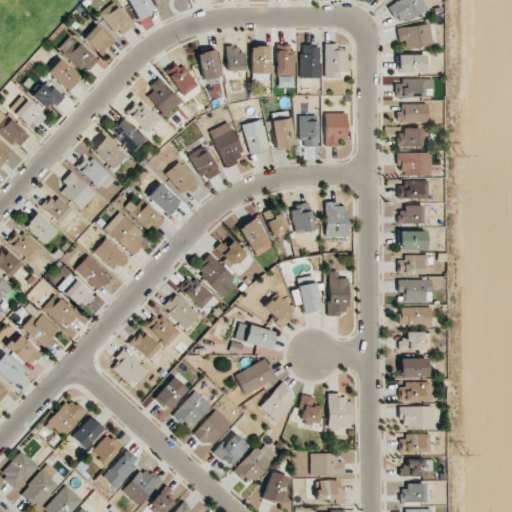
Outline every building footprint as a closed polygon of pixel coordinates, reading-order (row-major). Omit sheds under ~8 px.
[(126,0),(137,20),(153,11),(147,0),(126,0)] [(427,8),(423,1),(423,0),(397,0),(387,6),(399,25),(427,8)] [(117,38),(132,24),(111,2),(96,15),(117,38)] [(432,44),(428,23),(396,29),(398,42),(403,41),(405,49),(432,44)] [(112,42),(95,25),(83,38),(101,55),(112,42)] [(97,60),(69,35),(57,48),(85,73),(97,60)] [(345,50),(336,50),(336,43),(323,44),(323,77),(346,76),(345,50)] [(318,78),(318,44),(299,44),(299,78),(318,78)] [(242,71),(241,45),(225,46),(225,71),(242,71)] [(276,87),(293,87),(292,45),(275,46),(276,87)] [(249,47),(250,81),(268,81),(268,46),(249,47)] [(220,75),(213,49),(196,54),(203,80),(220,75)] [(424,73),(424,55),(397,55),(397,73),(424,73)] [(79,78),(59,59),(47,71),(68,91),(79,78)] [(166,70),(179,96),(196,87),(182,61),(166,70)] [(163,115),(178,104),(160,77),(144,88),(163,115)] [(432,97),(431,79),(395,80),(395,98),(432,97)] [(54,107),(63,96),(52,86),(49,89),(42,83),(31,95),(44,108),(49,102),(54,107)] [(14,113),(32,130),(44,116),(26,100),(14,113)] [(158,120),(136,100),(125,112),(147,132),(158,120)] [(397,123),(427,122),(426,103),(396,104),(397,123)] [(0,133),(16,148),(27,136),(1,112),(0,112),(0,133)] [(272,112),(272,148),(291,147),(290,112),(272,112)] [(345,113),(324,113),(324,144),(345,144),(345,113)] [(298,147),(317,146),(316,115),(297,115),(298,147)] [(108,132),(132,153),(144,139),(121,118),(108,132)] [(241,124),(249,155),(268,150),(260,119),(241,124)] [(224,168),(237,163),(235,159),(243,155),(229,122),(208,131),(224,168)] [(420,129),(396,130),(396,147),(421,146),(420,129)] [(112,169),(124,155),(103,136),(91,150),(112,169)] [(0,163),(10,150),(0,142),(0,163)] [(203,181),(219,173),(205,148),(189,156),(203,181)] [(429,152),(398,153),(398,176),(429,175),(429,152)] [(97,188),(109,176),(87,154),(74,166),(97,188)] [(184,195),(197,183),(176,161),(163,174),(184,195)] [(59,191),(80,210),(95,194),(70,171),(61,181),(65,185),(59,191)] [(397,198),(426,199),(427,181),(397,181),(397,198)] [(179,202),(158,183),(146,196),(167,215),(179,202)] [(69,210),(51,194),(39,206),(58,223),(69,210)] [(150,233),(162,221),(145,203),(137,211),(129,202),(125,207),(150,233)] [(288,206),(294,234),(313,230),(307,202),(288,206)] [(346,236),(345,203),(324,204),(324,236),(346,236)] [(421,223),(421,205),(399,206),(399,224),(421,223)] [(56,231),(36,212),(24,225),(44,243),(56,231)] [(146,237),(118,212),(102,229),(130,254),(146,237)] [(262,217),(272,236),(287,229),(279,212),(272,216),(270,213),(262,217)] [(271,238),(255,216),(236,228),(252,251),(271,238)] [(41,250),(18,228),(5,242),(28,263),(41,250)] [(425,231),(398,231),(399,250),(425,249),(425,231)] [(126,258),(105,238),(93,251),(114,272),(126,258)] [(216,250),(234,267),(246,254),(228,238),(216,250)] [(0,249),(0,270),(8,278),(21,264),(3,247),(0,249)] [(195,271),(224,298),(238,282),(208,255),(195,271)] [(73,270),(98,290),(110,276),(85,256),(73,270)] [(427,273),(427,256),(397,256),(397,274),(427,273)] [(337,271),(326,271),(327,315),(347,314),(346,278),(337,278),(337,271)] [(83,307),(93,295),(68,275),(58,287),(83,307)] [(178,288),(201,309),(213,296),(190,275),(178,288)] [(0,299),(10,288),(0,278),(0,299)] [(402,302),(430,302),(430,279),(397,280),(397,292),(402,292),(402,302)] [(301,312),(317,311),(315,283),(299,284),(301,312)] [(162,307),(185,329),(198,315),(175,293),(162,307)] [(262,309),(281,326),(295,312),(276,294),(262,309)] [(76,316),(54,295),(42,308),(64,329),(76,316)] [(430,325),(430,307),(398,307),(398,326),(430,325)] [(58,332),(36,311),(21,326),(44,347),(58,332)] [(178,333),(156,313),(144,326),(166,347),(178,333)] [(274,332),(238,322),(233,339),(269,349),(274,332)] [(128,343),(146,360),(158,347),(140,330),(128,343)] [(405,339),(397,339),(397,350),(425,349),(424,332),(405,332),(405,339)] [(5,347),(27,367),(39,354),(18,334),(5,347)] [(132,387),(147,372),(122,348),(113,358),(119,363),(112,369),(132,387)] [(0,374),(12,385),(24,372),(3,353),(0,356),(0,374)] [(233,375),(244,395),(275,378),(264,358),(233,375)] [(427,358),(398,359),(399,377),(427,376),(427,358)] [(153,397),(166,409),(186,390),(173,377),(153,397)] [(429,400),(429,382),(398,383),(398,401),(429,400)] [(275,422),(296,399),(279,384),(258,407),(275,422)] [(171,415),(188,430),(210,406),(194,390),(171,415)] [(326,427),(348,428),(348,394),(327,393),(326,427)] [(316,424),(319,397),(300,395),(298,409),(301,409),(300,422),(316,424)] [(83,413),(67,399),(45,423),(61,437),(83,413)] [(432,428),(431,406),(399,407),(400,429),(432,428)] [(230,424),(214,410),(193,432),(209,447),(230,424)] [(69,437),(83,449),(102,429),(89,416),(69,437)] [(248,446),(232,431),(213,452),(230,466),(248,446)] [(104,467),(120,445),(104,433),(88,455),(104,467)] [(428,433),(404,434),(405,439),(397,439),(398,453),(429,452),(428,433)] [(276,456),(260,441),(232,471),(248,486),(276,456)] [(0,472),(0,475),(16,489),(36,465),(20,450),(0,472)] [(124,451),(101,476),(114,489),(137,464),(124,451)] [(309,475),(343,475),(343,462),(337,461),(337,454),(309,453),(309,475)] [(424,458),(400,459),(401,476),(424,476),(424,458)] [(19,493),(35,508),(56,485),(49,479),(55,472),(46,464),(19,493)] [(121,490),(137,506),(160,481),(144,466),(121,490)] [(287,476),(269,472),(262,499),(280,503),(287,476)] [(341,480),(316,481),(316,500),(333,500),(333,504),(342,504),(341,480)] [(69,511),(81,499),(63,485),(44,509),(47,511),(69,511)] [(424,502),(423,485),(398,485),(399,502),(424,502)] [(155,511),(163,511),(176,499),(163,488),(147,505),(155,511)] [(192,511),(182,502),(171,511),(192,511)]
